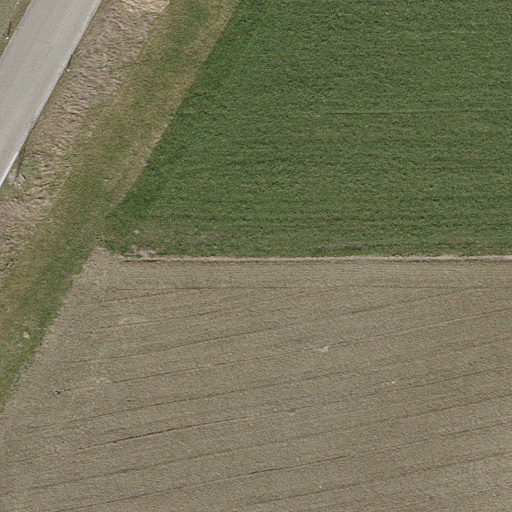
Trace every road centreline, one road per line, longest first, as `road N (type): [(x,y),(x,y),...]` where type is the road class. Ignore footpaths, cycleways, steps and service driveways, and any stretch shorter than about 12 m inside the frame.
road 1 (track): [(0,294),(36,258),(180,0)]
road 2 (tertiary): [(70,0),(0,128)]
